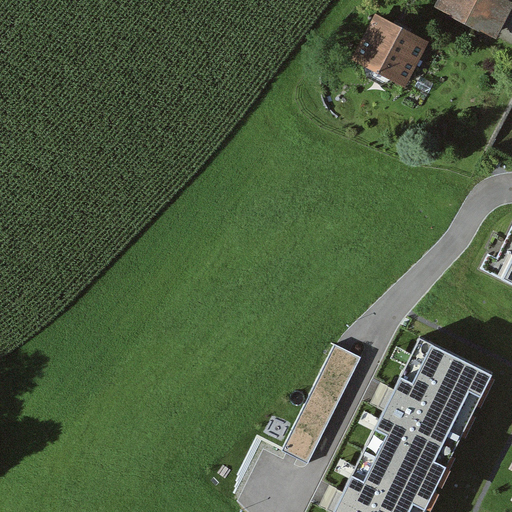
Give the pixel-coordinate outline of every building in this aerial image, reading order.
[(511,13),(511,7),(497,0),(444,0),(438,13),(496,43),(511,13)] [(429,47),(377,19),(354,61),(406,89),(429,47)] [(511,226),(488,276),(511,287),(511,226)] [(424,511),(493,377),(420,339),(331,511),(424,511)] [(361,358),(335,345),(283,450),(309,463),(361,358)]
